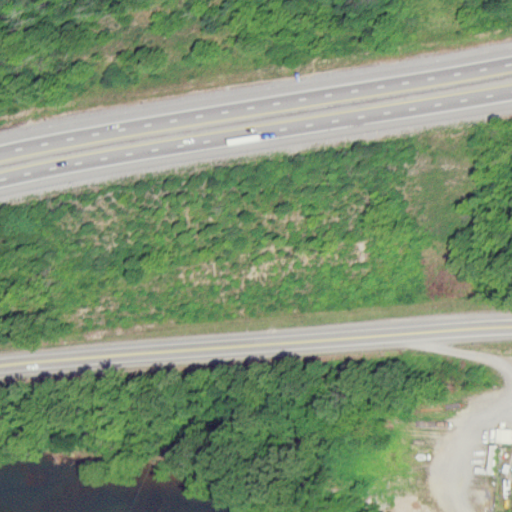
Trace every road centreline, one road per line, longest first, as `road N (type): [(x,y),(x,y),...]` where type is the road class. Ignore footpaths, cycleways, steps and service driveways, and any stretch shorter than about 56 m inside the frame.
road 1 (motorway): [(0,181),(511,89)]
road 2 (motorway): [(511,60),(0,146)]
road 3 (primary): [(511,323),(0,363)]
